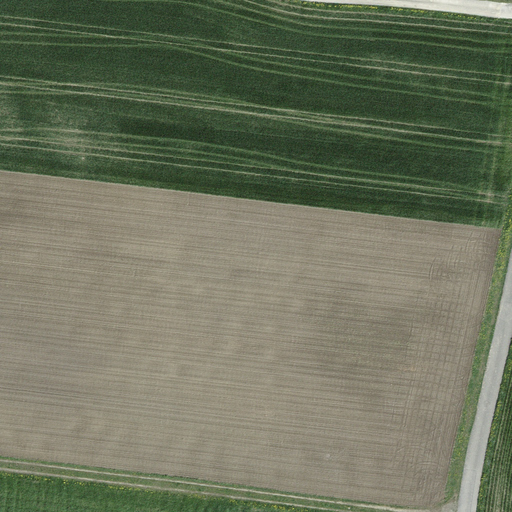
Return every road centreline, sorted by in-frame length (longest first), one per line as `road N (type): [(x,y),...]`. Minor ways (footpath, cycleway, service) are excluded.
road 1 (track): [(0,470),(385,511)]
road 2 (unclassified): [(511,286),(465,511)]
